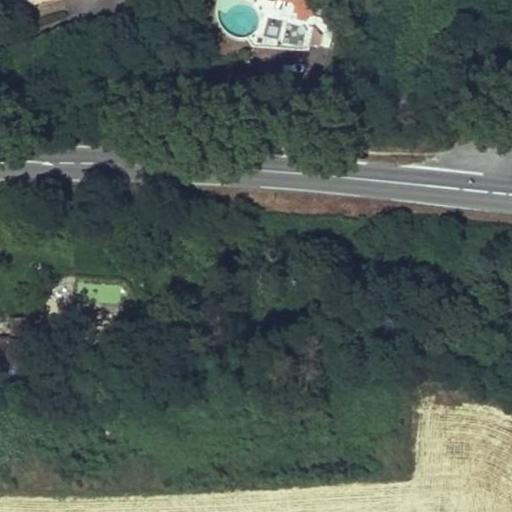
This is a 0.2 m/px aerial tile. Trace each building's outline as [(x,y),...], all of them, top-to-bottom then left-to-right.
[(266,0),(282,8),(283,0),(266,0)] [(283,0),(282,8),(297,11),(295,20),(310,23),(314,0),(283,0)] [(106,237),(79,237),(80,268),(107,267),(106,237)] [(29,335),(31,318),(13,315),(10,332),(29,335)] [(66,344),(0,344),(0,377),(11,378),(11,388),(30,388),(30,377),(66,377),(66,344)]
